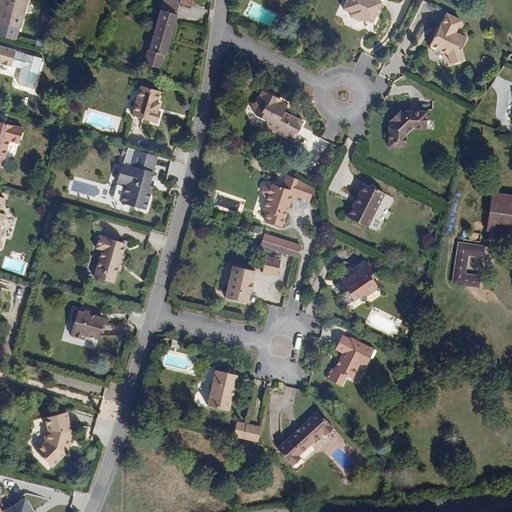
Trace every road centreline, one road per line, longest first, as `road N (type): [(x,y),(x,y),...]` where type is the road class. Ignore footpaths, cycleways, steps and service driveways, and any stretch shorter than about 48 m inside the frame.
road 1 (residential): [(220,36),(153,312)]
road 2 (residential): [(153,312),(87,511)]
road 3 (residential): [(220,36),(342,96)]
road 4 (residential): [(153,312),(279,348)]
